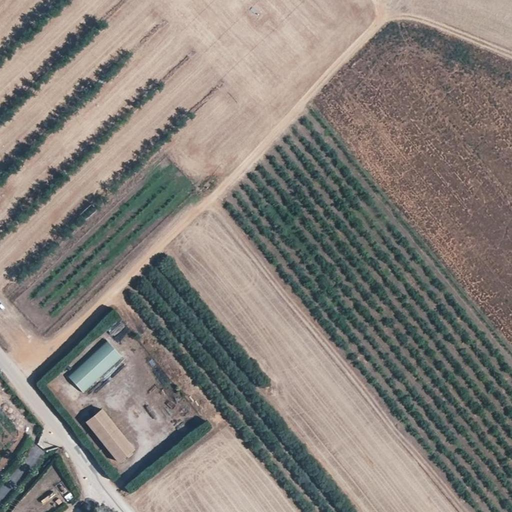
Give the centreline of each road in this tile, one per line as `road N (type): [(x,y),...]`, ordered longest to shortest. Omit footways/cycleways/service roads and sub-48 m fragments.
road 1 (track): [(15,379),(68,338),(239,171),(368,30),(372,0)]
road 2 (tertiary): [(122,511),(0,360)]
road 3 (track): [(511,56),(421,19),(371,24)]
